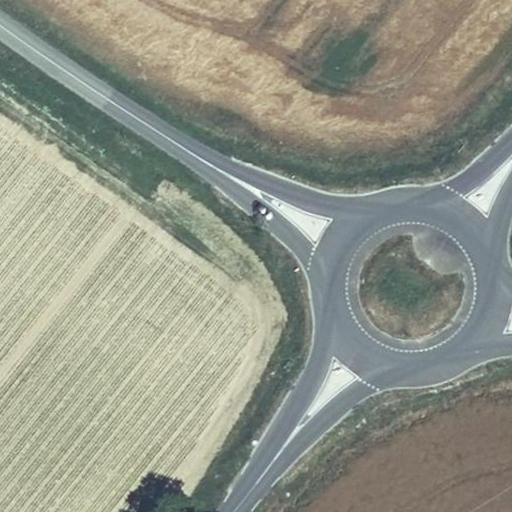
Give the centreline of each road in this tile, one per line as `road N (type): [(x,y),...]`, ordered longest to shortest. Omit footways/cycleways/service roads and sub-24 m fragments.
road 1 (track): [(157,511),(224,422),(249,354),(252,299),(219,252),(0,86)]
road 2 (tertiary): [(0,26),(196,156)]
road 3 (tertiary): [(374,210),(335,207),(196,156)]
road 4 (tertiary): [(196,156),(312,255),(327,282)]
road 5 (secondary): [(264,473),(367,384),(398,370)]
road 6 (secondary): [(334,318),(264,473)]
